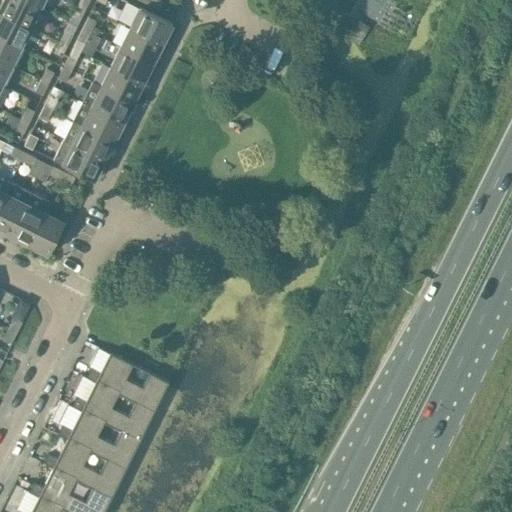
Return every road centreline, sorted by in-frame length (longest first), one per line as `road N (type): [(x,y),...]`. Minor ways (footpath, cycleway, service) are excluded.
road 1 (primary): [(511,149),(331,511)]
road 2 (primary): [(386,511),(511,259)]
road 3 (unclassified): [(0,453),(74,303)]
